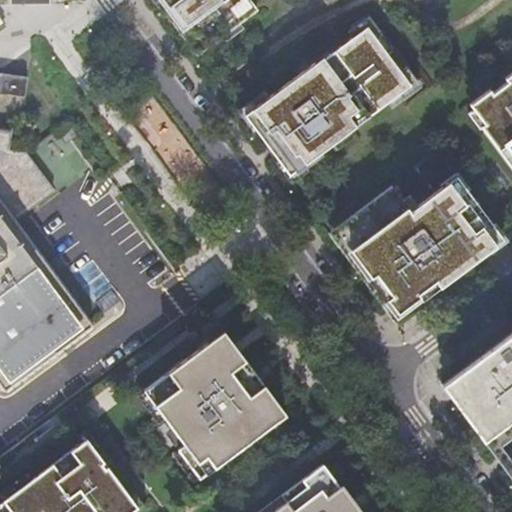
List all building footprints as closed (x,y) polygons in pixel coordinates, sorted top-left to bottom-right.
[(167,0),(202,50),(258,7),(252,0),(167,0)] [(314,62),(244,114),(289,174),(411,84),(366,26),(315,64),(314,62)] [(511,70),(467,104),(511,160),(511,70)] [(0,390),(89,324),(13,223),(57,190),(27,150),(9,147),(13,131),(0,128),(0,390)] [(391,186),(337,227),(395,306),(435,278),(440,285),(503,239),(456,176),(409,211),(391,186)] [(200,479),(287,415),(224,331),(144,390),(184,444),(178,449),(200,479)] [(511,331),(442,384),(492,452),(511,437),(511,331)] [(126,511),(137,504),(85,436),(0,500),(0,511),(126,511)] [(358,511),(328,469),(269,511),(358,511)]
